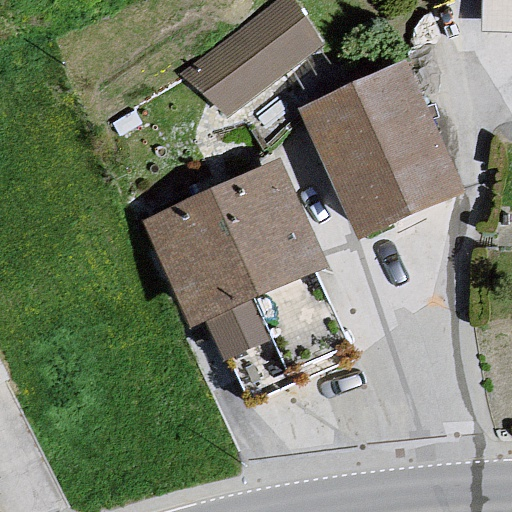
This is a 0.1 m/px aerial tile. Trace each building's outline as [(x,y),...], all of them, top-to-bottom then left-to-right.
[(324,45),(294,0),(274,0),(183,68),(221,119),(324,45)] [(511,0),(484,0),(485,24),(511,25),(511,0)] [(401,70),(310,113),(363,223),(454,180),(401,70)] [(289,168),(150,222),(241,395),(370,366),(289,168)] [(0,361),(0,388),(14,380),(0,361)]
